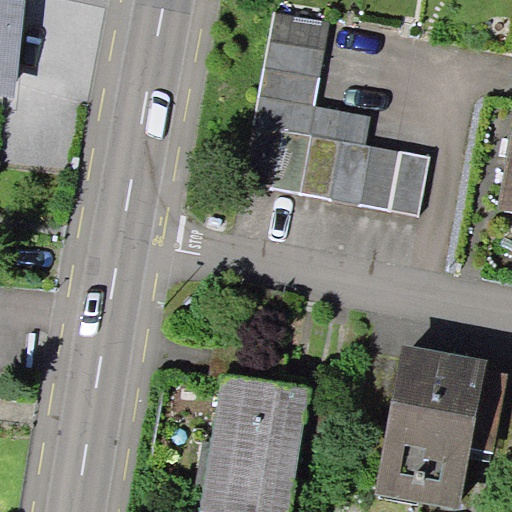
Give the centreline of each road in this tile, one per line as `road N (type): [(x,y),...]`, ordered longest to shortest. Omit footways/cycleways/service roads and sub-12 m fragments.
road 1 (residential): [(511,315),(121,230)]
road 2 (tertiary): [(121,230),(77,511)]
road 3 (tertiary): [(167,0),(121,230)]
